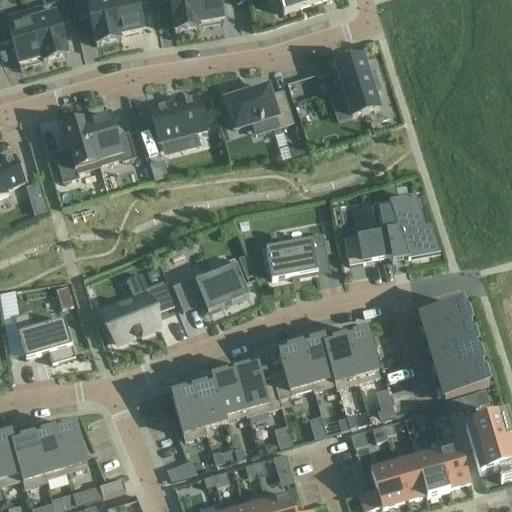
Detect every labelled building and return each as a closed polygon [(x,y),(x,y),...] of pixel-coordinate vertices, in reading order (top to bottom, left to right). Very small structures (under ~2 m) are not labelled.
[(96,48),(120,43),(110,0),(86,0),(85,0),(72,0),(78,22),(90,19),(96,48)] [(110,0),(120,43),(121,43),(120,39),(144,34),(138,9),(150,6),(148,0),(110,0)] [(174,35),(199,31),(193,0),(156,0),(158,7),(170,5),(174,35)] [(193,0),(199,31),(223,27),(219,0),(193,0)] [(322,5),(320,0),(277,0),(283,17),(322,5)] [(29,13),(44,65),(68,58),(59,30),(71,26),(64,3),(29,13)] [(44,65),(29,13),(0,21),(0,46),(0,47),(12,44),(20,72),(44,65)] [(374,73),(367,76),(362,60),(335,69),(351,120),(378,111),(373,96),(381,94),(374,73)] [(225,104),(234,133),(275,120),(278,131),(293,127),(283,95),(270,99),(267,91),(225,104)] [(206,133),(198,100),(150,112),(158,146),(206,133)] [(85,124),(98,170),(99,169),(121,163),(122,165),(135,161),(128,137),(116,140),(109,118),(86,125),(86,123),(85,124)] [(100,171),(99,169),(98,170),(85,124),(62,131),(69,154),(55,158),(63,186),(78,182),(76,177),(100,171)] [(301,146),(290,149),(293,159),(304,156),(301,146)] [(6,194),(27,185),(15,159),(0,165),(0,201),(8,198),(6,194)] [(163,169),(153,172),(156,181),(166,178),(163,169)] [(421,233),(425,232),(415,200),(389,205),(397,232),(357,240),(362,267),(391,262),(391,266),(426,259),(421,233)] [(265,252),(271,284),(317,276),(316,271),(329,269),(324,245),(312,248),(312,243),(265,252)] [(203,306),(207,316),(249,299),(234,263),(212,272),(215,281),(197,289),(194,281),(173,290),(182,314),(203,306)] [(146,298),(105,314),(118,346),(160,329),(156,318),(176,309),(166,284),(144,293),(146,298)] [(14,296),(0,298),(0,305),(3,324),(13,321),(18,320),(14,296)] [(462,307),(419,319),(422,330),(423,330),(426,339),(425,339),(426,341),(470,328),(467,317),(465,317),(462,307)] [(52,368),(75,361),(64,323),(33,332),(28,316),(18,320),(13,321),(26,363),(49,356),(52,368)] [(470,328),(426,341),(428,350),(429,350),(432,360),(431,360),(432,361),(476,348),(473,337),(471,338),(468,329),(471,329),(470,328)] [(345,343),(358,388),(380,382),(367,337),(353,341),(354,343),(347,345),(346,343),(345,343)] [(336,389),(335,389),(336,395),(358,388),(345,343),(333,347),(333,349),(326,351),(324,344),(323,344),(336,389)] [(313,393),(312,394),(313,396),(335,389),(336,389),(323,344),(309,348),(310,350),(302,352),(302,350),(301,350),(313,393)] [(476,348),(432,361),(434,371),(435,370),(438,380),(437,380),(438,381),(482,368),(479,357),(477,358),(474,350),(477,349),(476,348)] [(274,386),(278,399),(279,402),(280,404),(291,401),(291,400),(312,394),(313,393),(301,350),(287,354),(288,357),(279,359),(284,375),(272,379),(274,386)] [(482,368),(438,381),(440,391),(441,391),(444,403),(489,390),(485,378),(483,378),(480,370),(483,369),(482,368)] [(280,404),(279,402),(278,399),(274,386),(263,389),(258,372),(249,374),(248,372),(233,376),(234,379),(235,378),(248,422),(282,412),(280,404)] [(214,390),(225,426),(226,426),(246,420),(246,422),(248,422),(235,378),(234,379),(227,381),(226,379),(211,383),(214,390)] [(205,432),(225,426),(214,390),(206,392),(206,390),(192,394),(193,396),(194,396),(204,432),(205,432)] [(207,439),(205,432),(204,432),(194,396),(193,396),(186,398),(185,396),(172,400),(185,445),(207,439)] [(449,419),(480,410),(476,396),(445,405),(449,419)] [(444,406),(436,408),(438,415),(440,422),(448,419),(444,406)] [(425,418),(438,415),(436,408),(436,407),(423,411),(425,418)] [(357,430),(354,418),(346,421),(350,433),(357,430)] [(415,420),(418,430),(428,428),(425,418),(415,420)] [(511,436),(507,419),(465,431),(480,480),(497,475),(501,486),(511,482),(511,436)] [(340,435),(348,433),(345,421),(337,424),(340,435)] [(393,427),(382,430),(386,443),(397,440),(393,427)] [(54,435),(66,478),(88,472),(75,429),(62,433),(63,435),(55,437),(55,435),(54,435)] [(376,447),(386,443),(382,430),(372,433),(376,447)] [(33,441),(45,484),(46,484),(66,478),(54,435),(41,439),(42,441),(35,443),(34,441),(33,441)] [(11,439),(10,440),(23,485),(22,485),(25,493),(47,486),(46,484),(45,484),(33,441),(20,445),(21,447),(14,449),(11,439)] [(0,486),(1,491),(22,485),(23,485),(10,440),(0,442),(0,486)] [(432,446),(435,455),(436,455),(448,494),(449,494),(469,488),(455,440),(432,446)] [(245,463),(242,452),(234,454),(237,466),(245,463)] [(223,467),(220,455),(212,458),(213,462),(215,470),(223,467)] [(448,494),(436,455),(435,455),(415,461),(427,500),(426,501),(427,503),(440,499),(449,496),(449,494),(448,494)] [(426,501),(427,500),(415,461),(395,467),(406,506),(426,501)] [(254,468),(257,478),(266,475),(263,465),(254,468)] [(381,511),(387,511),(406,506),(395,467),(371,474),(377,495),(360,500),(363,511),(378,511),(381,511)] [(257,478),(254,468),(245,470),(248,480),(257,478)] [(229,487),(226,476),(212,480),(215,490),(216,492),(229,487)] [(206,493),(215,490),(212,480),(203,483),(206,493)] [(99,490),(103,502),(126,495),(122,483),(99,490)] [(292,511),(289,498),(265,505),(266,511),(292,511)] [(67,511),(76,510),(73,499),(64,502),(67,511)]
